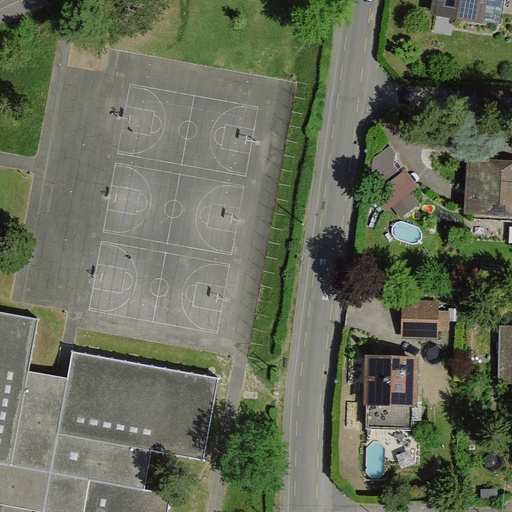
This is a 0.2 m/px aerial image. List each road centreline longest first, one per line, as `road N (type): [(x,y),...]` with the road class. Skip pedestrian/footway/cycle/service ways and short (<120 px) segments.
road 1 (residential): [(308,507),(312,384),(353,89)]
road 2 (residential): [(353,89),(511,98)]
road 3 (residential): [(308,507),(442,511)]
